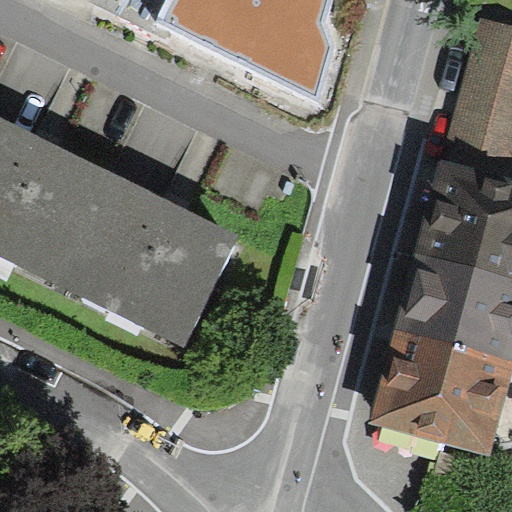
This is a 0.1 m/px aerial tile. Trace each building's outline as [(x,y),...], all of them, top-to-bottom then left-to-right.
[(86,0),(170,41),(175,28),(164,23),(175,0),(86,0)] [(331,0),(175,0),(164,23),(175,28),(320,98),(334,46),(326,19),(331,0)] [(511,30),(481,23),(449,147),(511,163),(511,30)] [(0,115),(0,257),(14,264),(71,152),(0,115)] [(239,235),(71,152),(14,264),(184,346),(239,235)] [(511,372),(511,184),(442,166),(373,431),(489,461),(511,372)]
